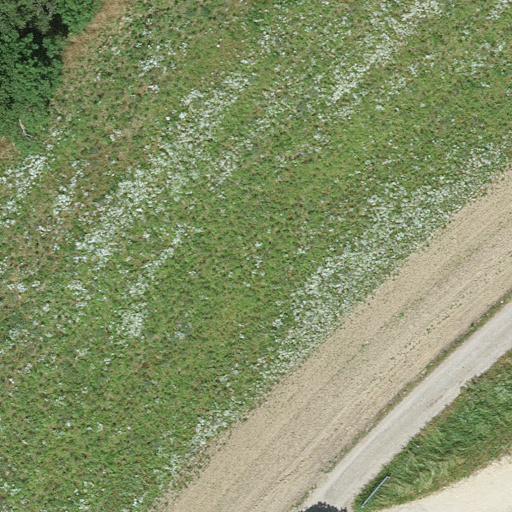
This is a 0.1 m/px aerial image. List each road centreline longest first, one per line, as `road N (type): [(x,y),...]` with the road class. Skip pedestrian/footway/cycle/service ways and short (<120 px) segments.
road 1 (track): [(319,511),(511,319)]
road 2 (track): [(511,501),(332,511)]
